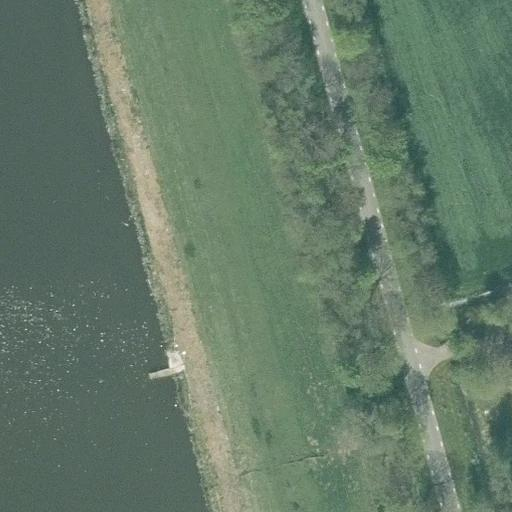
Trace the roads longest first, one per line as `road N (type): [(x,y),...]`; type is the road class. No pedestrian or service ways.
road 1 (unclassified): [(299,0),(442,511)]
road 2 (track): [(511,346),(344,385)]
